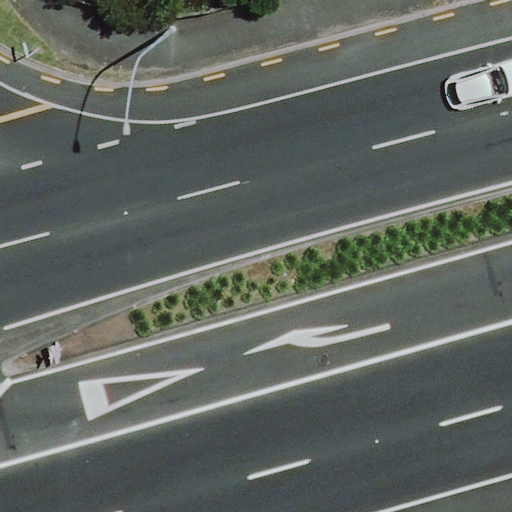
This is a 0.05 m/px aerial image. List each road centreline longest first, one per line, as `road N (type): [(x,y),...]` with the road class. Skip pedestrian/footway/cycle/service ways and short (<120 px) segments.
road 1 (trunk): [(94,195),(511,86)]
road 2 (trunk): [(511,395),(236,469)]
road 3 (trunk): [(236,469),(0,417)]
road 4 (trunk): [(236,469),(85,511)]
